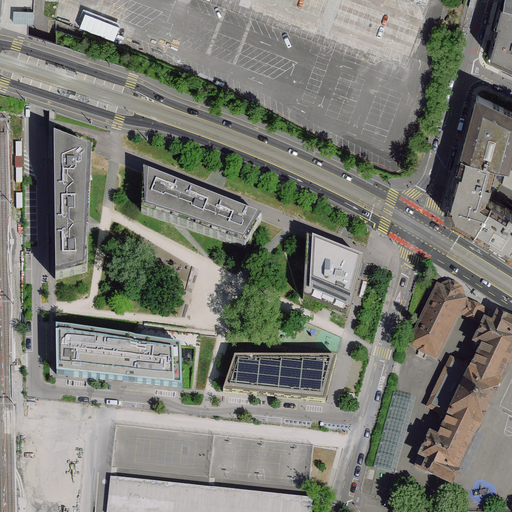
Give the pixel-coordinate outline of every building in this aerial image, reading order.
[(0,0),(0,18),(13,22),(29,22),(34,23),(35,0),(0,0)] [(511,6),(502,4),(488,55),(511,67),(511,6)] [(461,154),(495,163),(508,167),(511,151),(511,111),(478,95),(461,154)] [(91,153),(55,138),(54,180),(89,186),(91,153)] [(486,199),(495,163),(461,154),(447,207),(452,219),(474,231),(491,202),(486,199)] [(511,168),(508,167),(503,182),(511,185),(511,168)] [(182,189),(144,173),(142,211),(175,223),(182,189)] [(88,221),(89,186),(54,180),(56,221),(88,221)] [(215,202),(182,189),(175,223),(203,233),(215,202)] [(511,212),(491,201),(491,202),(474,231),(511,254),(511,212)] [(265,222),(215,202),(203,233),(249,249),(265,222)] [(88,221),(56,221),(56,280),(85,269),(88,221)] [(364,263),(311,241),(304,296),(349,316),(364,263)] [(433,433),(416,466),(455,486),(511,372),(511,326),(502,321),(499,328),(490,323),(494,317),(436,287),(408,346),(438,362),(461,313),(487,326),(476,345),(485,349),(474,371),(452,361),(429,409),(451,419),(442,438),(433,433)] [(57,379),(185,392),(185,347),(56,326),(57,379)] [(224,392),(325,402),(337,359),(235,359),(224,392)] [(399,471),(419,398),(397,392),(376,465),(399,471)] [(92,511),(99,423),(86,423),(40,418),(37,503),(36,511),(92,511)] [(311,511),(313,499),(112,478),(109,511),(311,511)]
